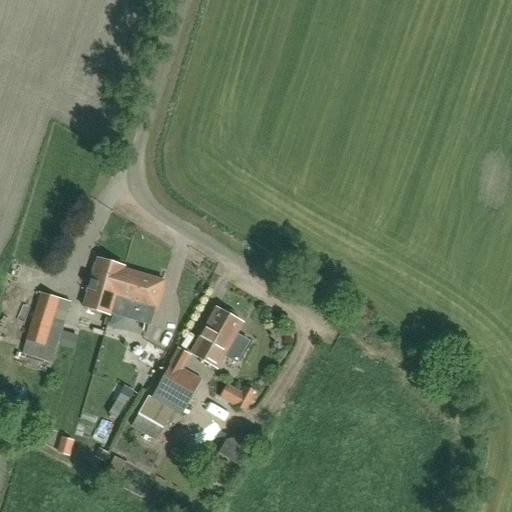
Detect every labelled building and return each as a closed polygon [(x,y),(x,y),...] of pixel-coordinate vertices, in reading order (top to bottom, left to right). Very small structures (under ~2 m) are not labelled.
[(45,249),(57,243),(51,230),(39,236),(45,249)] [(124,268),(97,260),(83,308),(110,316),(115,297),(155,309),(163,282),(123,270),(124,268)] [(63,326),(70,303),(40,294),(22,354),(52,363),(56,350),(58,351),(54,364),(65,367),(69,354),(70,355),(77,331),(63,326)] [(222,312),(217,309),(191,355),(216,369),(241,324),(236,321),(237,316),(226,310),(222,312)] [(162,319),(157,335),(176,340),(181,324),(162,319)] [(91,372),(114,379),(123,347),(93,339),(90,349),(97,351),(91,372)] [(161,428),(167,417),(171,411),(182,417),(202,381),(171,364),(152,398),(149,397),(118,452),(127,457),(141,432),(145,434),(140,443),(155,452),(160,443),(156,441),(163,429),(161,428)] [(232,385),(224,399),(249,413),(257,398),(232,385)] [(234,440),(224,452),(240,465),(250,453),(234,440)] [(115,458),(104,475),(115,481),(125,464),(115,458)]
